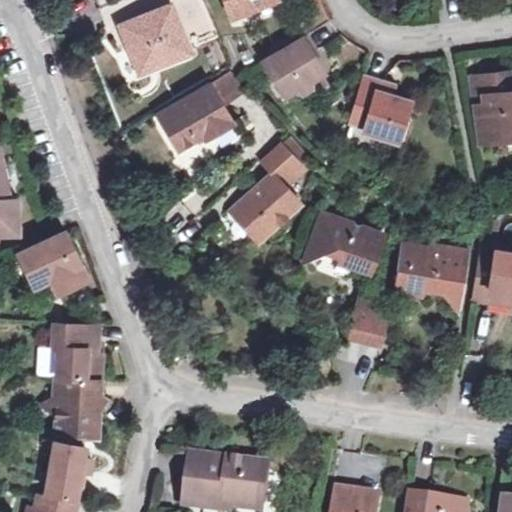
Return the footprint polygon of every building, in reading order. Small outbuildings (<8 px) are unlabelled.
[(273,0),(224,0),(232,16),(273,0)] [(145,70),(189,52),(169,4),(120,24),(135,61),(140,59),(145,70)] [(303,35),(263,59),(284,94),(296,87),(299,92),(312,84),(309,80),(324,71),(303,35)] [(228,69),(211,82),(228,105),(246,92),(228,69)] [(505,95),(511,93),(511,87),(510,73),(502,74),(505,95)] [(511,93),(505,95),(502,74),(472,79),(474,95),(481,95),(484,107),(477,109),(482,144),(501,142),(500,135),(511,133),(511,93)] [(410,102),(393,97),(380,93),(384,81),(365,76),(350,122),(366,127),(364,132),(398,142),(410,102)] [(380,93),(393,97),(396,85),(384,81),(380,93)] [(158,113),(178,147),(202,133),(205,138),(230,122),(207,84),(158,113)] [(511,140),(511,133),(500,135),(501,142),(511,140)] [(261,162),(270,172),(231,209),(259,240),(299,203),(281,183),(300,165),(281,144),(261,162)] [(0,231),(18,231),(16,194),(0,194),(0,186),(1,176),(0,171),(0,231)] [(334,259),(352,264),(368,270),(382,231),(322,210),(302,262),(324,250),(335,255),(334,259)] [(34,288),(48,281),(54,277),(61,290),(87,278),(64,231),(18,254),(34,288)] [(398,244),(394,268),(404,270),(401,284),(400,288),(418,291),(419,285),(438,288),(456,309),(465,250),(425,244),(423,247),(398,244)] [(492,288),(511,291),(511,251),(495,249),(494,255),(478,253),(471,297),(490,300),(492,288)] [(348,274),(352,264),(334,259),(331,268),(348,274)] [(404,270),(394,268),(392,282),(401,284),(404,270)] [(54,277),(48,281),(55,293),(61,290),(54,277)] [(511,291),(492,288),(490,300),(511,304),(511,291)] [(347,336),(364,340),(373,302),(356,297),(347,336)] [(389,306),(373,302),(364,340),(381,344),(389,306)] [(55,377),(58,377),(99,379),(99,352),(95,352),(96,325),(51,323),(50,345),(55,346),(55,377)] [(97,440),(99,379),(58,377),(55,434),(80,437),(97,440)] [(80,437),(55,434),(55,442),(80,445),(80,437)] [(55,442),(46,494),(75,499),(80,471),(82,457),(85,445),(80,445),(55,442)] [(187,503),(224,508),(225,503),(260,508),(266,463),(194,453),(187,503)] [(82,457),(80,471),(91,473),(93,459),(82,457)] [(339,489),(335,511),(376,511),(379,495),(339,489)] [(74,511),(76,499),(75,499),(46,494),(37,492),(34,508),(27,507),(25,511),(74,511)] [(465,511),(467,502),(410,493),(407,511),(465,511)] [(511,511),(511,499),(502,498),(500,511),(511,511)]
